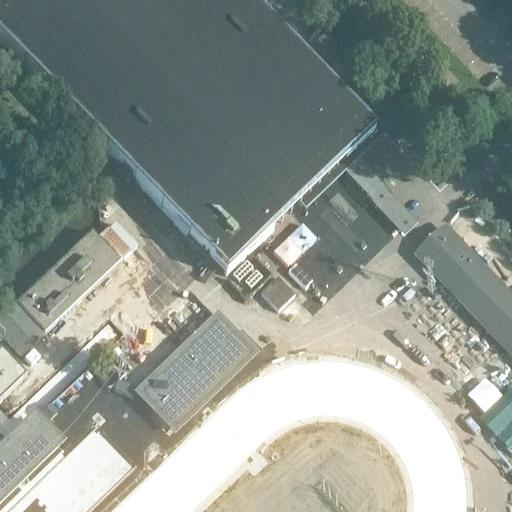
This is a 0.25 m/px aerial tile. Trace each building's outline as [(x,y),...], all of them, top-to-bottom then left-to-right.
[(307,67),(302,61),(297,55),(273,31),(245,2),(243,0),(0,0),(0,44),(38,84),(32,90),(43,102),(49,96),(121,170),(115,176),(126,187),(132,181),(175,226),(226,278),(250,255),(273,233),(268,228),(294,203),(317,180),(340,158),(345,163),(374,135),(365,126),(351,112),(307,67)] [(300,52),(297,55),(302,61),(307,67),(311,64),(314,61),(303,49),(300,52)] [(365,126),(374,135),(345,163),(340,158),(317,180),(294,203),(305,214),(328,191),(342,177),(351,169),(357,163),(385,135),(371,121),(365,126)] [(374,192),(380,187),(357,163),(351,169),(342,177),(366,200),(374,192)] [(374,192),(366,200),(371,206),(377,212),(385,204),(391,198),(380,187),(374,192)] [(2,193),(0,190),(0,222),(16,207),(3,194),(5,193),(4,191),(2,193)] [(378,291),(408,264),(337,190),(313,213),(358,260),(352,266),(364,278),(365,278),(378,291)] [(385,204),(377,212),(405,240),(413,232),(419,226),(391,198),(385,204)] [(99,242),(120,264),(136,250),(115,228),(99,242)] [(511,301),(445,232),(428,248),(417,258),(485,330),(510,356),(511,355),(511,301)] [(43,338),(121,265),(120,264),(99,242),(92,234),(0,321),(0,339),(21,361),(44,338),(43,338)] [(244,363),(249,358),(231,338),(217,324),(150,388),(148,390),(141,397),(155,411),(174,431),(244,363)] [(0,401),(28,375),(3,350),(0,352),(0,401)] [(511,399),(475,434),(503,464),(511,455),(511,399)] [(34,423),(0,456),(0,504),(58,448),(34,423)]
